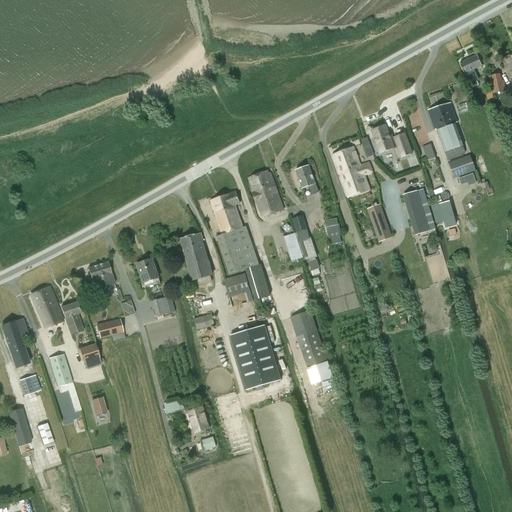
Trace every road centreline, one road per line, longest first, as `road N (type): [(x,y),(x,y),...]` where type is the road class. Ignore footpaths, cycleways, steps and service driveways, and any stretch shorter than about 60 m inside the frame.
road 1 (tertiary): [(0,278),(504,0)]
road 2 (unknown): [(182,180),(216,241),(238,324)]
